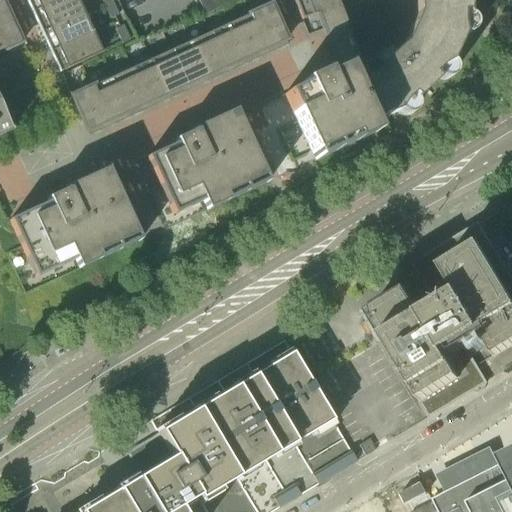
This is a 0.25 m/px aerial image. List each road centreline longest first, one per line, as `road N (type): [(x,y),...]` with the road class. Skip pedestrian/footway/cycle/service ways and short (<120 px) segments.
road 1 (tertiary): [(0,473),(511,163)]
road 2 (tertiary): [(511,134),(0,432)]
road 3 (residential): [(511,398),(326,511)]
